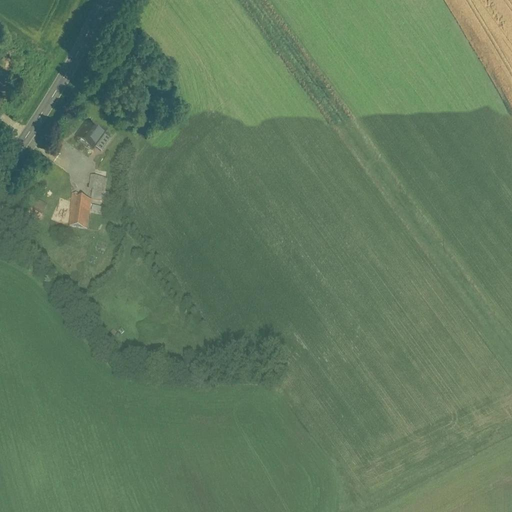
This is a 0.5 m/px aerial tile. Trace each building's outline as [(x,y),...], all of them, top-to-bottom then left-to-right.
[(108,129),(91,117),(77,138),(95,149),(97,146),(104,134),(108,129)] [(104,134),(97,146),(103,149),(110,138),(104,134)] [(107,178),(92,177),(90,192),(93,192),(106,194),(107,178)] [(107,204),(108,194),(106,194),(93,192),(92,200),(92,203),(107,204)] [(78,195),(72,194),(69,226),(89,228),(92,203),(92,200),(77,198),(78,195)] [(32,208),(43,214),(48,206),(37,200),(32,208)] [(30,207),(24,217),(38,224),(43,214),(32,208),(30,207)]
